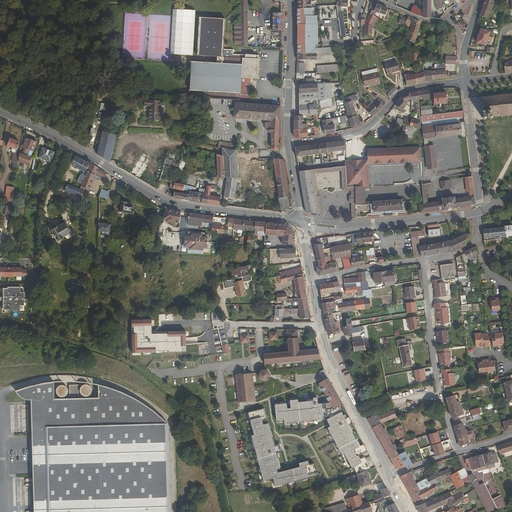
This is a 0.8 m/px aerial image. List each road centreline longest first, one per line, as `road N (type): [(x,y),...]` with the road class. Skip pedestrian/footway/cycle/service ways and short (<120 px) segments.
road 1 (track): [(0,324),(100,351),(208,411),(230,511)]
road 2 (primary): [(0,110),(177,204),(302,223)]
road 3 (residential): [(423,259),(439,392),(456,453)]
road 4 (residential): [(463,82),(405,90),(355,134),(288,145)]
road 5 (primary): [(302,223),(478,212)]
road 6 (tertiary): [(386,474),(316,326)]
road 7 (residential): [(288,0),(288,145)]
road 8 (residential): [(478,212),(463,82)]
road 9 (residential): [(217,365),(241,484)]
